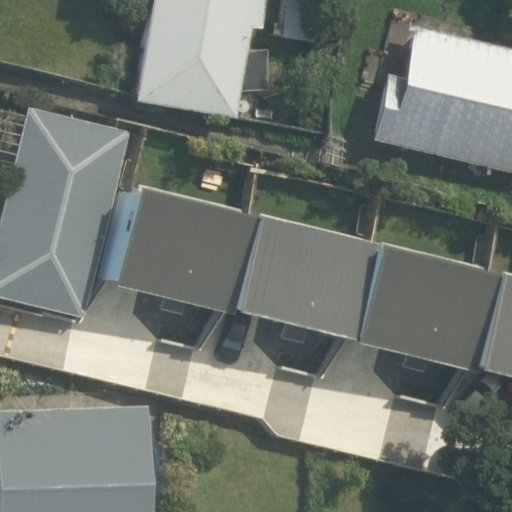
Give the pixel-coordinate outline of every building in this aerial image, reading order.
[(143,0),(128,105),(237,121),(254,0),(143,0)] [(511,48),(391,22),(365,143),(511,175),(511,48)] [(130,126),(10,101),(0,151),(0,306),(89,325),(130,126)] [(331,309),(324,361),(402,371),(409,319),(331,309)] [(153,511),(144,393),(0,404),(0,511),(153,511)]
